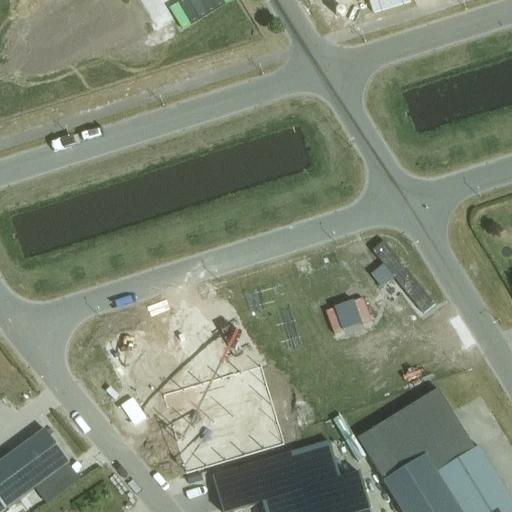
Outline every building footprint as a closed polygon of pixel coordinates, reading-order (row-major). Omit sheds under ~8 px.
[(380,245),(364,256),(416,326),(432,314),(380,245)] [(439,391),(360,440),(386,483),(429,457),(438,473),(476,450),(439,391)] [(45,429),(0,462),(0,503),(5,510),(69,462),(45,429)] [(222,511),(236,511),(263,504),(339,482),(327,443),(212,477),(222,511)] [(511,511),(511,499),(480,448),(476,450),(438,473),(429,457),(386,483),(403,511),(511,511)] [(371,511),(361,475),(339,482),(263,504),(265,511),(371,511)]
